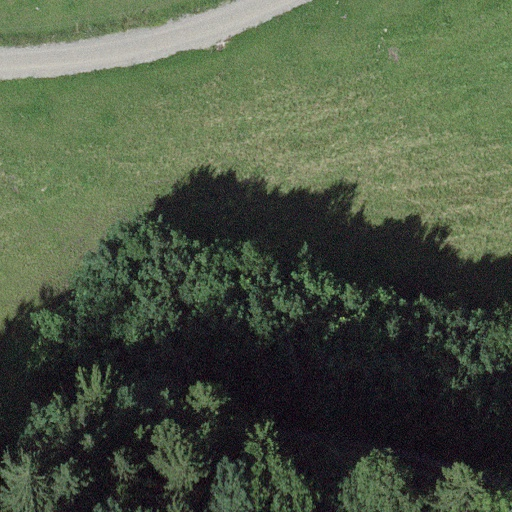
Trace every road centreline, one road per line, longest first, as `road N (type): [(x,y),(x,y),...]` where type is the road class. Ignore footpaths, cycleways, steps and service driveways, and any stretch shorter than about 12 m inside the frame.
road 1 (track): [(0,428),(99,418),(471,471),(511,495)]
road 2 (track): [(332,0),(257,34),(0,57)]
